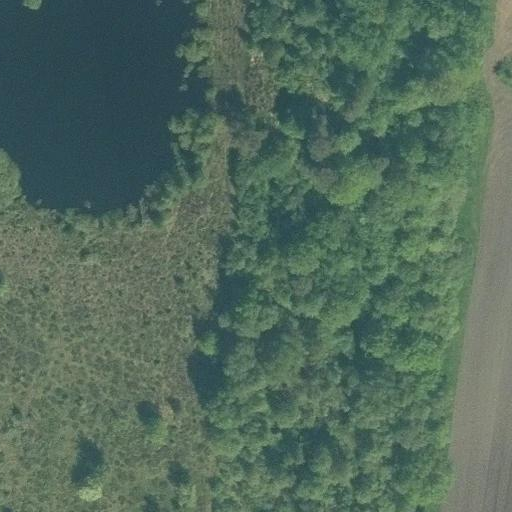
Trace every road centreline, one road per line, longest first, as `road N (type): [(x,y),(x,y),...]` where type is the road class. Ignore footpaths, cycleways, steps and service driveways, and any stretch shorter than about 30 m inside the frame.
road 1 (track): [(246,0),(246,89),(209,511)]
road 2 (track): [(227,276),(253,314),(290,331),(331,322),(444,354)]
